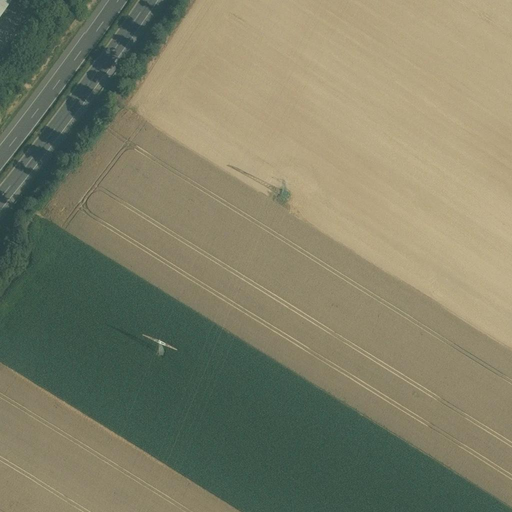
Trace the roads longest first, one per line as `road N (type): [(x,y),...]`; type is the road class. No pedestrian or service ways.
road 1 (motorway): [(0,209),(156,0)]
road 2 (motorway): [(129,0),(0,172)]
